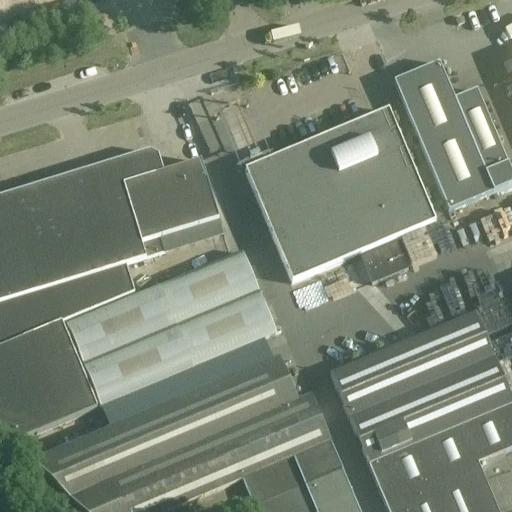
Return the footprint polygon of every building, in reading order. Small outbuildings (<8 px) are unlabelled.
[(439,64),(394,83),(448,213),(511,186),(511,176),(477,92),(455,101),(439,64)] [(388,113),(245,173),(292,285),(435,225),(388,113)] [(0,305),(164,255),(159,241),(218,223),(200,163),(163,175),(157,158),(149,154),(0,199),(0,305)] [(372,287),(408,272),(397,245),(361,259),(372,287)] [(100,410),(276,336),(241,255),(66,328),(100,410)] [(511,511),(511,477),(503,456),(511,452),(511,402),(476,317),(330,378),(386,511),(511,511)] [(358,511),(311,399),(108,485),(119,511),(171,511),(242,482),(254,511),(358,511)]
